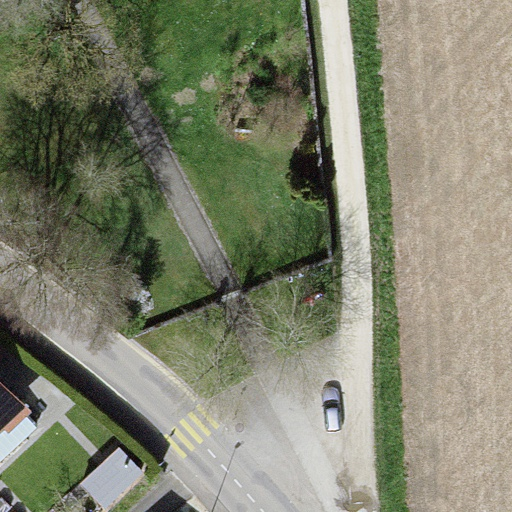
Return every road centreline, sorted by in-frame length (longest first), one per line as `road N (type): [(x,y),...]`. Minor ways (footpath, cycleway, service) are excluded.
road 1 (track): [(362,511),(327,0)]
road 2 (unclassified): [(264,511),(130,372),(0,274)]
